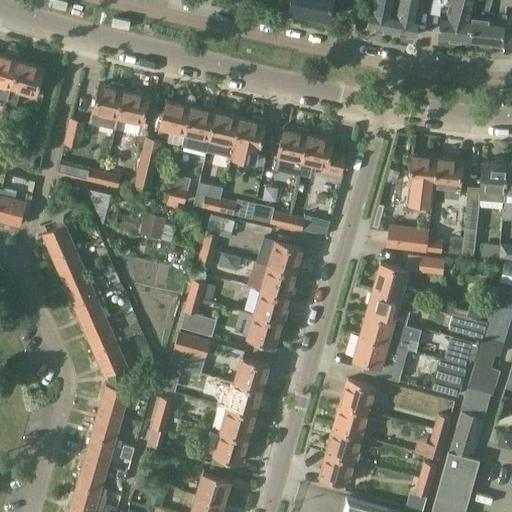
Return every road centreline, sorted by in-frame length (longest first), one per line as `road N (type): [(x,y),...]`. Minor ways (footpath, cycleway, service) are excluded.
road 1 (residential): [(385,105),(268,511)]
road 2 (residential): [(511,79),(395,68),(101,0)]
road 3 (unclassified): [(385,105),(85,32)]
road 4 (residential): [(32,511),(67,379),(20,262)]
road 5 (residential): [(20,262),(85,32)]
road 6 (unclassified): [(511,117),(385,105)]
